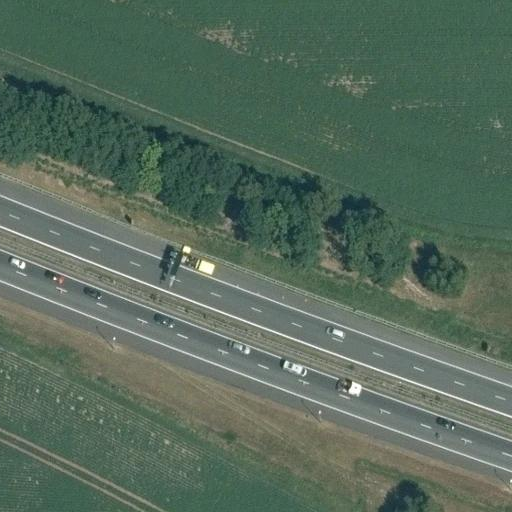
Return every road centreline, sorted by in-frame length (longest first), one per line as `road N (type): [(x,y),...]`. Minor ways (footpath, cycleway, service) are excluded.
road 1 (motorway): [(511,402),(0,211)]
road 2 (motorway): [(0,266),(511,457)]
